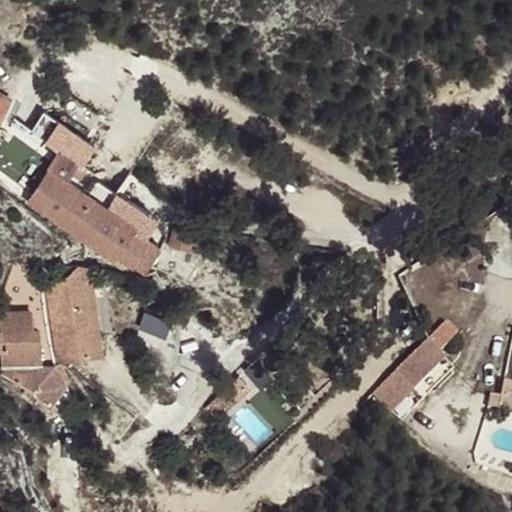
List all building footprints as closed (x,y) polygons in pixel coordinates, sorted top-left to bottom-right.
[(0,93),(0,124),(2,125),(14,100),(0,93)] [(86,239),(108,205),(68,179),(73,172),(55,161),(29,203),(41,211),(43,208),(56,217),(55,219),(86,239)] [(141,226),(108,205),(86,239),(118,260),(121,255),(144,269),(159,245),(137,231),(141,226)] [(88,354),(78,286),(90,284),(91,266),(80,264),(75,279),(46,283),(57,359),(88,354)] [(90,284),(78,286),(88,354),(96,354),(100,353),(90,284)] [(140,373),(149,394),(169,372),(163,367),(173,364),(180,324),(146,310),(135,349),(140,373)] [(3,376),(33,375),(32,366),(30,347),(36,346),(35,333),(30,333),(28,311),(0,313),(0,349),(1,350),(3,376)] [(458,333),(446,321),(417,351),(428,362),(458,333)] [(382,407),(428,362),(417,351),(371,396),(382,407)] [(98,362),(96,354),(88,354),(89,363),(98,362)] [(39,382),(50,397),(66,383),(56,363),(52,365),(32,366),(33,375),(33,377),(39,382)] [(50,397),(39,382),(33,377),(33,375),(3,376),(3,378),(30,391),(42,402),(50,397)] [(511,383),(502,383),(499,408),(511,409),(511,388),(510,389),(511,383)]
